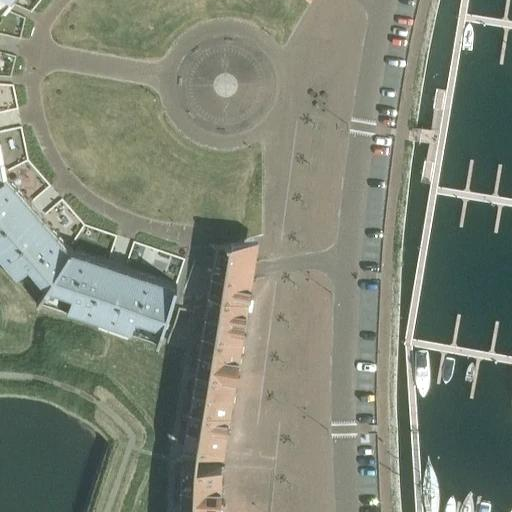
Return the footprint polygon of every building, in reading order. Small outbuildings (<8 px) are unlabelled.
[(0,0),(0,251),(36,293),(36,294),(38,295),(91,313),(97,315),(158,335),(164,320),(176,283),(175,283),(71,247),(69,245),(69,246),(5,173),(5,172),(4,170),(0,151),(0,6),(2,7),(4,5),(7,1),(7,0),(0,0)] [(0,128),(22,126),(16,83),(9,84),(9,88),(11,106),(0,107),(0,128)] [(216,243),(211,273),(251,280),(251,279),(252,269),(257,236),(216,243)] [(211,273),(208,292),(248,299),(251,281),(251,280),(211,273)] [(208,292),(205,311),(245,318),(248,299),(208,292)] [(201,330),(242,337),(245,318),(205,311),(201,330)] [(198,349),(213,351),(239,356),(242,337),(201,330),(198,349)] [(195,368),(210,370),(235,375),(239,356),(213,351),(198,349),(195,368)] [(192,387),(207,389),(232,393),(235,375),(210,370),(195,368),(192,387)] [(189,406),(204,408),(229,412),(232,393),(207,389),(192,387),(189,406)] [(186,425),(201,427),(226,431),(229,412),(204,408),(189,406),(186,425)] [(226,431),(201,427),(186,425),(183,445),(223,452),(226,431)] [(181,464),(180,484),(220,486),(221,465),(181,464)] [(220,486),(180,484),(179,503),(220,505),(220,486)] [(219,511),(220,505),(179,503),(178,511),(219,511)]
